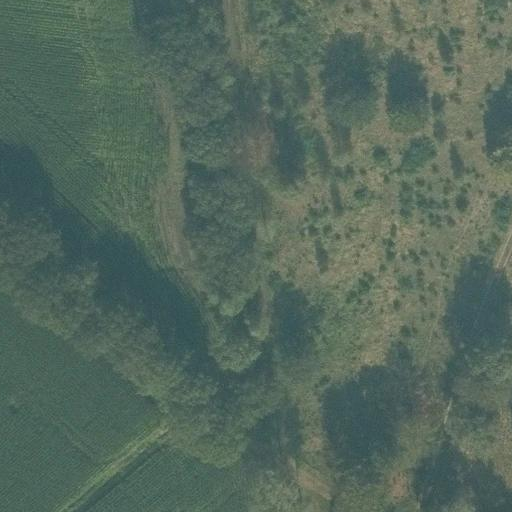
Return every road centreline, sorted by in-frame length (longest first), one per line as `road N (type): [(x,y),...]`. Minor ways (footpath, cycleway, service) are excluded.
road 1 (track): [(229,0),(275,429),(301,483)]
road 2 (track): [(0,227),(187,400),(301,483)]
road 3 (track): [(414,511),(511,222)]
